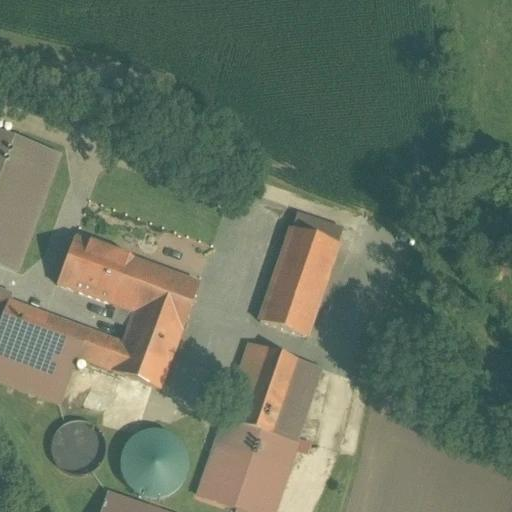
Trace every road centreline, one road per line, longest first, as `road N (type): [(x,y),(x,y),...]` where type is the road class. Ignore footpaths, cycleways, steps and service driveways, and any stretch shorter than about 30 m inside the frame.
road 1 (unknown): [(156,316),(118,308),(155,142),(262,200)]
road 2 (unknown): [(511,427),(249,313)]
road 3 (unknown): [(511,276),(262,200)]
